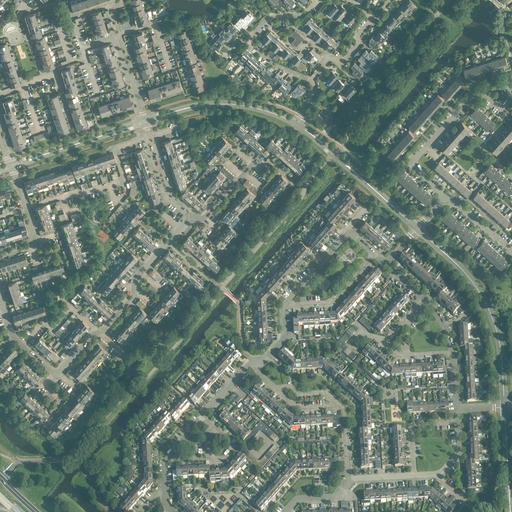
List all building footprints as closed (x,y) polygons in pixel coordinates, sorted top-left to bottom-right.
[(73,0),(70,1),(73,11),(78,9),(75,0),(73,0)] [(75,0),(78,9),(83,7),(80,0),(75,0)] [(283,4),(279,0),(268,0),(270,1),(273,3),(270,5),(273,8),(275,6),(278,9),(283,4)] [(403,4),(401,6),(410,15),(417,7),(412,3),(409,0),(405,5),(403,4)] [(141,2),(130,6),(130,8),(133,7),(134,10),(143,7),(141,2)] [(329,6),(327,4),(321,10),(326,14),(327,12),(332,16),(335,14),(339,8),(335,4),(333,6),(331,4),(329,6)] [(342,6),(339,8),(335,14),(337,16),(336,17),(341,21),(343,19),(348,13),(346,11),(347,10),(342,6)] [(410,15),(401,6),(399,9),(400,10),(395,15),(402,21),(408,13),(410,15)] [(143,7),(134,10),(135,13),(132,14),(133,16),(145,12),(143,7)] [(239,15),(238,16),(249,25),(248,24),(250,22),(249,21),(250,20),(252,21),(256,18),(249,12),(249,13),(244,9),(240,13),(242,14),(240,17),(239,15)] [(100,11),(90,14),(92,19),(101,16),(100,11)] [(145,12),(133,16),(134,18),(136,17),(137,20),(147,17),(145,12)] [(349,12),(348,13),(343,19),(344,20),(343,22),(343,23),(346,26),(348,26),(349,24),(352,27),(356,22),(353,20),(356,17),(352,13),(351,14),(349,12)] [(23,17),(24,19),(25,19),(26,22),(36,19),(34,14),(35,14),(35,13),(23,17)] [(402,21),(395,15),(393,13),(391,16),(392,17),(388,21),(394,27),(399,23),(400,23),(402,21)] [(101,16),(92,19),(94,24),(103,21),(101,16)] [(147,17),(137,20),(138,23),(136,24),(136,26),(150,22),(148,16),(147,17)] [(231,22),(241,31),(243,28),(242,28),(243,27),(246,29),(249,25),(238,16),(234,21),(236,22),(234,25),(231,22)] [(309,24),(304,30),(308,34),(313,28),(317,32),(321,29),(312,21),(313,20),(311,18),(306,22),(309,24)] [(36,19),(26,22),(27,25),(26,25),(27,27),(39,23),(38,22),(37,23),(36,19)] [(103,21),(94,24),(95,29),(105,26),(103,21)] [(394,27),(388,21),(387,21),(384,23),(385,24),(381,29),(388,35),(395,28),(394,27)] [(223,28),(222,28),(232,37),(232,36),(231,36),(233,34),(234,34),(239,29),(240,31),(241,31),(231,22),(226,27),(227,28),(225,30),(223,28)] [(39,23),(27,27),(27,29),(29,29),(30,32),(39,29),(38,25),(39,24),(39,23)] [(105,26),(95,29),(97,35),(107,32),(105,26)] [(322,27),(321,29),(317,32),(313,38),(317,42),(322,36),(326,41),(330,37),(323,30),(324,29),(322,27)] [(41,28),(39,29),(30,32),(31,35),(29,36),(30,38),(34,37),(41,34),(43,34),(41,28)] [(220,34),(218,37),(224,42),(226,40),(228,41),(232,37),(222,28),(218,33),(220,34)] [(388,35),(381,29),(379,32),(380,32),(375,37),(382,43),(386,38),(387,39),(390,37),(388,35)] [(186,30),(177,33),(178,38),(190,34),(190,32),(187,33),(186,30)] [(271,39),(276,43),(279,39),(278,38),(277,37),(270,31),(267,35),(267,34),(262,40),(267,44),(271,39)] [(133,36),(135,41),(145,38),(145,37),(144,37),(142,33),(133,36)] [(190,34),(178,38),(180,43),(190,40),(189,37),(191,36),(190,34)] [(42,37),(35,39),(36,44),(46,41),(44,37),(46,37),(45,35),(42,37)] [(331,35),(330,37),(326,41),(322,46),(326,50),(331,44),(335,49),(339,45),(332,38),(333,37),(331,35)] [(224,42),(218,37),(217,36),(213,40),(213,41),(213,42),(214,43),(212,45),(219,51),(224,46),(222,44),(224,42)] [(382,43),(375,37),(372,41),(371,40),(368,44),(374,50),(379,45),(380,46),(382,43)] [(145,38),(135,41),(136,46),(134,47),(146,43),(144,39),(146,38),(145,38)] [(279,39),(276,43),(271,48),(272,49),(270,50),(272,52),(274,50),(276,52),(280,47),(285,51),(288,47),(287,46),(286,45),(279,39)] [(190,40),(180,43),(182,48),(194,44),(193,42),(191,43),(190,40)] [(46,41),(36,44),(38,49),(49,46),(48,45),(47,45),(46,41)] [(146,49),(145,44),(146,43),(134,47),(135,50),(134,51),(134,53),(146,49)] [(108,44),(98,47),(100,51),(99,52),(99,53),(110,49),(108,44)] [(194,44),(182,48),(184,54),(193,50),(192,47),(194,46),(194,44)] [(285,51),(281,54),(286,58),(291,53),(295,57),(298,53),(297,52),(296,52),(289,45),(288,47),(285,51)] [(49,46),(38,49),(40,55),(49,51),(48,47),(49,47),(49,46)] [(10,47),(0,50),(0,55),(0,56),(10,53),(9,50),(11,49),(10,47)] [(310,51),(305,56),(309,60),(310,60),(314,55),(318,59),(317,60),(320,62),(324,58),(322,56),(322,55),(313,47),(310,51)] [(110,49),(99,53),(99,54),(100,53),(102,57),(114,54),(114,53),(111,54),(110,49)] [(146,49),(134,53),(135,55),(136,54),(137,57),(147,54),(146,50),(147,50),(146,49)] [(242,63),(249,55),(247,54),(249,52),(245,49),(240,55),(241,55),(236,61),(240,65),(242,63)] [(364,52),(361,55),(369,62),(371,60),(372,61),(375,58),(375,59),(376,58),(376,57),(377,56),(371,50),(370,51),(368,49),(366,52),(367,53),(366,54),(364,52)] [(193,50),(184,54),(185,59),(197,55),(196,53),(194,54),(193,50)] [(49,51),(40,55),(41,60),(52,56),(52,55),(51,56),(49,51)] [(295,57),(292,60),(297,65),(301,59),(305,63),(309,60),(305,56),(300,51),(298,53),(295,57)] [(10,53),(0,56),(2,60),(0,61),(1,62),(14,57),(13,55),(11,56),(10,53)] [(114,54),(102,57),(102,58),(104,57),(106,61),(104,61),(105,62),(117,58),(116,56),(115,57),(114,54)] [(147,54),(137,57),(138,60),(137,61),(138,63),(150,59),(150,58),(148,58),(147,54)] [(249,55),(242,63),(243,62),(244,63),(243,64),(247,67),(255,58),(252,54),(250,56),(249,55)] [(501,54),(498,55),(502,67),(508,65),(505,56),(502,57),(501,54)] [(197,55),(185,59),(187,64),(196,61),(195,57),(198,57),(197,55)] [(369,62),(361,55),(359,58),(361,59),(359,61),(360,63),(358,65),(364,71),(366,72),(370,68),(368,66),(369,66),(370,65),(369,65),(371,63),(369,62)] [(497,59),(494,59),(497,68),(502,67),(498,55),(496,56),(497,59)] [(52,56),(41,60),(43,65),(53,62),(51,57),(52,57),(52,56)] [(487,62),(484,63),(487,72),(492,70),(488,58),(488,56),(485,57),(486,59),(487,62)] [(14,57),(1,62),(1,63),(2,62),(4,66),(13,63),(12,60),(14,59),(14,57)] [(117,58),(105,62),(105,63),(106,63),(108,67),(117,64),(116,61),(117,60),(117,58)] [(255,58),(247,67),(252,72),(258,64),(257,62),(256,63),(255,62),(258,60),(255,58)] [(490,58),(488,58),(492,70),(497,68),(494,59),(491,60),(490,58)] [(151,59),(150,59),(138,63),(138,65),(140,64),(141,68),(152,64),(151,59)] [(200,64),(199,61),(185,66),(187,71),(199,68),(198,64),(200,64)] [(480,61),(478,62),(482,73),(487,72),(484,63),(481,64),(480,61)] [(53,62),(43,65),(45,70),(55,67),(55,66),(54,66),(53,62)] [(258,64),(252,72),(257,76),(258,74),(261,76),(267,70),(267,69),(264,67),(264,68),(263,67),(264,65),(260,62),(258,64)] [(364,71),(358,65),(355,62),(352,65),(354,66),(352,69),(353,70),(351,73),(356,77),(358,75),(359,76),(362,73),(362,74),(363,73),(362,72),(364,71)] [(477,65),(474,66),(477,75),(482,73),(478,62),(476,62),(477,65)] [(13,63),(4,66),(5,71),(4,71),(4,72),(17,68),(17,66),(14,67),(13,63)] [(117,64),(108,67),(109,71),(108,72),(120,69),(119,67),(118,67),(117,64)] [(154,69),(152,64),(141,68),(142,71),(141,71),(141,73),(154,69)] [(470,64),(468,65),(471,77),(477,75),(474,66),(471,67),(470,64)] [(466,78),(471,77),(468,65),(466,66),(466,69),(463,70),(466,78)] [(65,69),(64,67),(58,68),(60,73),(61,73),(62,76),(72,73),(70,69),(72,68),(71,67),(65,69)] [(17,68),(4,72),(4,73),(6,73),(7,77),(17,74),(15,70),(18,70),(17,68)] [(200,71),(199,68),(187,71),(189,77),(191,76),(203,72),(202,70),(200,71)] [(267,68),(267,69),(267,70),(261,76),(268,83),(270,82),(270,81),(275,75),(267,68)] [(120,69),(108,72),(108,73),(110,73),(111,77),(121,74),(119,71),(121,71),(120,69)] [(153,69),(141,73),(142,75),(143,75),(144,78),(154,75),(153,70),(154,70),(153,69)] [(331,83),(333,85),(341,77),(338,74),(337,75),(331,70),(328,73),(329,74),(328,75),(327,74),(323,78),(330,84),(331,83)] [(203,72),(191,76),(193,81),(202,78),(201,75),(203,74),(203,72)] [(72,73),(62,76),(63,79),(62,80),(63,82),(75,78),(74,77),(73,77),(72,73)] [(240,82),(242,81),(238,77),(239,76),(237,73),(234,76),(240,82)] [(277,73),(275,75),(270,81),(270,82),(277,88),(284,80),(277,73)] [(17,74),(7,77),(8,81),(5,82),(5,83),(21,78),(20,76),(18,77),(17,74)] [(121,74),(111,77),(112,81),(111,82),(112,83),(123,79),(123,77),(122,77),(121,74)] [(454,80),(452,78),(451,77),(449,79),(451,80),(460,88),(464,84),(461,82),(464,79),(458,74),(455,77),(457,78),(454,80)] [(341,77),(333,85),(334,85),(333,86),(340,93),(348,83),(345,81),(343,83),(342,82),(339,79),(341,77)] [(21,78),(5,83),(6,84),(9,83),(10,87),(20,84),(19,81),(21,80),(21,78)] [(75,78),(63,82),(63,84),(65,83),(66,86),(75,83),(74,79),(75,79),(75,78)] [(178,93),(174,81),(170,83),(169,78),(167,79),(172,93),(175,92),(176,93),(178,93)] [(202,78),(193,81),(194,86),(206,82),(205,80),(203,81),(202,78)] [(123,79),(112,83),(112,84),(113,83),(114,88),(124,85),(123,81),(124,81),(123,79)] [(172,93),(167,79),(166,79),(167,84),(164,85),(167,96),(169,95),(169,94),(172,93)] [(179,80),(174,81),(178,93),(179,92),(179,90),(182,89),(179,80)] [(277,88),(276,89),(279,93),(281,90),(285,94),(288,91),(288,90),(292,87),(291,87),(284,80),(277,88)] [(460,88),(451,80),(449,81),(451,84),(449,86),(456,92),(460,88)] [(162,96),(157,82),(156,83),(157,87),(153,88),(157,99),(159,99),(158,97),(162,96)] [(167,96),(164,85),(160,86),(159,82),(157,82),(162,96),(165,95),(166,97),(167,96)] [(206,82),(194,86),(196,91),(206,88),(204,85),(207,84),(206,82)] [(75,83),(66,86),(67,90),(66,90),(66,92),(75,89),(77,89),(77,90),(78,89),(78,87),(76,88),(75,83)] [(348,83),(340,93),(341,92),(343,94),(343,95),(348,100),(357,90),(353,86),(352,87),(348,83)] [(293,85),(291,87),(292,87),(288,90),(288,91),(296,97),(299,94),(301,95),(306,90),(298,84),(295,88),(293,85)] [(456,92),(449,86),(447,88),(445,86),(444,88),(441,85),(441,86),(453,96),(456,92)] [(453,96),(441,86),(439,87),(442,90),(440,92),(442,94),(449,100),(453,96)] [(153,88),(148,90),(151,99),(155,98),(155,100),(157,99),(153,88)] [(75,89),(66,92),(64,93),(64,95),(66,94),(67,98),(76,94),(75,89)] [(441,105),(430,95),(429,94),(428,93),(426,95),(427,96),(428,95),(431,97),(430,98),(433,100),(430,103),(437,109),(441,105)] [(436,97),(433,95),(432,93),(430,95),(441,105),(445,100),(438,94),(436,97)] [(47,98),(49,103),(58,100),(57,97),(60,96),(59,94),(47,98)] [(76,94),(67,98),(68,101),(67,101),(67,103),(79,99),(79,98),(78,99),(76,94)] [(122,109),(117,95),(116,96),(117,100),(114,101),(117,112),(119,112),(118,110),(122,109)] [(127,109),(124,98),(120,99),(119,95),(117,95),(122,109),(125,108),(126,110),(127,109)] [(13,98),(7,100),(6,96),(0,98),(2,103),(3,103),(4,107),(14,104),(12,99),(13,99),(13,98)] [(129,96),(124,98),(127,109),(129,108),(129,107),(132,106),(129,96)] [(117,112),(114,101),(110,102),(109,98),(107,99),(112,112),(115,111),(115,113),(117,112)] [(79,99),(67,103),(68,105),(69,105),(70,108),(80,105),(78,101),(79,100),(79,99)] [(112,112),(107,99),(105,99),(107,103),(103,105),(107,116),(109,115),(108,114),(112,112)] [(58,100),(49,103),(51,109),(63,105),(62,103),(59,104),(58,100)] [(428,105),(426,103),(424,101),(422,103),(434,113),(437,109),(430,103),(428,105)] [(434,113),(422,103),(421,104),(423,106),(421,108),(430,117),(434,113)] [(4,107),(6,112),(13,110),(15,109),(16,108),(16,107),(15,108),(14,104),(4,107)] [(63,105),(51,109),(52,114),(62,111),(61,108),(63,107),(63,105)] [(80,105),(70,108),(71,111),(70,111),(71,113),(82,109),(81,109),(80,105)] [(107,116),(103,105),(98,106),(101,116),(105,115),(105,116),(107,116)] [(476,107),(468,116),(466,118),(467,120),(470,117),(470,118),(472,116),(474,118),(480,111),(476,107)] [(430,117),(421,108),(423,111),(421,113),(419,111),(417,113),(426,121),(430,117)] [(82,109),(71,113),(71,115),(72,115),(73,118),(83,115),(82,111),(83,110),(82,109)] [(6,112),(3,113),(1,113),(2,115),(4,115),(5,118),(15,115),(13,110),(6,112)] [(62,111),(52,114),(54,119),(66,115),(65,113),(63,114),(62,111)] [(480,111),(474,118),(477,120),(475,122),(476,123),(484,114),(480,111)] [(426,121),(417,113),(416,114),(418,116),(416,119),(423,125),(426,121)] [(318,114),(314,119),(322,126),(326,122),(318,114)] [(484,114),(476,123),(478,125),(480,123),(482,125),(489,118),(484,114)] [(15,115),(5,118),(6,121),(4,122),(4,124),(18,119),(17,119),(16,119),(15,115)] [(66,115),(54,119),(56,124),(65,121),(64,118),(67,117),(66,115)] [(83,115),(73,118),(74,121),(73,122),(74,124),(86,120),(86,119),(84,119),(83,115)] [(423,125),(416,119),(414,121),(412,119),(411,119),(409,118),(408,119),(410,121),(419,129),(423,125)] [(489,118),(482,125),(485,127),(483,129),(484,131),(493,122),(489,118)] [(18,119),(4,124),(5,126),(8,125),(9,128),(18,125),(17,121),(18,120),(18,119)] [(86,120),(74,124),(75,126),(76,125),(77,129),(86,126),(85,121),(86,121),(86,120)] [(65,121),(56,124),(57,129),(69,125),(69,123),(66,124),(65,121)] [(419,129),(410,121),(409,122),(411,124),(409,127),(415,133),(419,129)] [(493,122),(484,131),(486,132),(488,130),(491,132),(492,133),(494,132),(492,130),(497,125),(493,122)] [(469,129),(462,123),(458,127),(465,134),(469,129)] [(18,125),(9,128),(10,131),(7,132),(8,134),(16,131),(21,130),(21,129),(19,129),(18,125)] [(69,125),(57,129),(59,135),(69,131),(68,128),(70,127),(69,125)] [(234,132),(238,136),(244,130),(240,126),(234,132)] [(465,134),(458,127),(454,131),(462,138),(465,134)] [(407,134),(404,131),(402,129),(400,131),(412,141),(416,137),(409,131),(407,134)] [(21,130),(16,131),(8,134),(9,136),(11,135),(12,138),(16,137),(21,135),(20,131),(21,131),(21,130)] [(244,130),(238,136),(242,140),(250,131),(248,133),(244,130)] [(250,131),(242,140),(244,138),(248,141),(254,135),(250,131)] [(412,141),(400,131),(399,133),(401,135),(400,136),(403,138),(402,139),(408,145),(412,141)] [(462,138),(454,131),(451,135),(458,142),(462,138)] [(511,138),(504,132),(500,136),(508,142),(511,138)] [(21,135),(16,137),(12,138),(13,142),(11,142),(11,144),(16,143),(24,140),(24,139),(23,139),(21,135)] [(254,135),(248,141),(252,145),(250,147),(258,138),(254,135)] [(458,142),(451,135),(447,139),(455,146),(458,142)] [(508,142),(500,136),(497,140),(504,146),(508,142)] [(222,137),(218,141),(227,149),(231,144),(222,137)] [(258,138),(250,147),(254,151),(260,144),(256,141),(258,138)] [(408,145),(402,139),(399,142),(397,140),(396,139),(394,140),(396,141),(405,149),(408,145)] [(455,146),(447,139),(444,143),(451,150),(455,146)] [(24,140),(16,143),(11,144),(12,146),(14,146),(15,149),(25,146),(23,141),(25,141),(24,140)] [(163,142),(164,148),(173,145),(171,140),(163,142)] [(265,146),(270,150),(276,143),(271,140),(265,146)] [(504,146),(497,140),(493,144),(500,150),(504,146)] [(218,141),(215,145),(224,153),(227,149),(218,141)] [(405,149),(396,141),(394,143),(396,145),(394,147),(401,153),(405,149)] [(276,143),(270,150),(274,154),(280,147),(276,143)] [(451,150),(444,143),(440,147),(447,154),(451,150)] [(175,144),(173,145),(164,148),(166,153),(169,152),(177,149),(175,144)] [(260,144),(254,151),(258,154),(264,148),(260,144)] [(500,150),(493,144),(489,148),(497,155),(500,150)] [(215,145),(211,149),(220,157),(224,153),(215,145)] [(397,157),(385,146),(384,148),(386,150),(381,155),(389,162),(392,160),(394,162),(397,157)] [(390,148),(389,149),(385,146),(397,157),(401,153),(394,147),(392,150),(390,148)] [(280,147),(274,154),(278,157),(279,155),(285,148),(283,150),(280,147)] [(285,148),(279,155),(283,159),(289,152),(285,148)] [(143,149),(134,152),(131,153),(131,156),(135,154),(136,157),(144,154),(143,149)] [(211,149),(208,153),(216,161),(220,157),(211,149)] [(289,152),(283,159),(287,162),(293,156),(289,152)] [(113,153),(108,154),(111,166),(117,164),(113,153)] [(208,153),(204,156),(204,157),(213,165),(216,161),(208,153)] [(108,154),(102,156),(106,167),(111,166),(108,154)] [(102,156),(97,158),(101,169),(106,167),(102,156)] [(293,156),(287,162),(291,166),(297,159),(293,156)] [(97,158),(92,160),(96,171),(101,169),(97,158)] [(297,159),(291,166),(295,169),(301,163),(297,159)] [(442,159),(433,169),(437,173),(443,166),(441,164),(444,161),(442,159)] [(92,160),(87,161),(91,172),(96,171),(92,160)] [(87,161),(82,163),(86,174),(91,172),(87,161)] [(301,163),(295,169),(300,173),(307,165),(303,161),(301,163)] [(82,163),(77,165),(81,176),(86,174),(82,163)] [(443,166),(437,173),(441,176),(449,167),(451,165),(449,163),(447,166),(445,168),(443,166)] [(490,164),(482,173),(479,176),(481,179),(483,176),(484,175),(486,173),(488,175),(494,168),(490,164)] [(77,165),(72,166),(75,177),(81,176),(77,165)] [(449,167),(441,176),(445,180),(451,173),(449,171),(451,169),(449,167)] [(393,175),(398,179),(404,172),(400,168),(393,175)] [(494,168),(488,175),(491,177),(488,179),(486,181),(488,183),(490,181),(498,171),(494,168)] [(74,180),(71,169),(66,171),(69,182),(74,180)] [(181,171),(173,173),(174,179),(183,176),(186,175),(184,170),(181,171)] [(69,182),(66,171),(61,173),(63,181),(64,185),(70,183),(69,182)] [(220,171),(216,175),(223,181),(227,177),(226,177),(224,175),(222,173),(220,171)] [(498,171),(490,181),(492,182),(494,180),(496,182),(502,175),(498,171)] [(408,175),(404,172),(398,179),(402,183),(408,175)] [(451,173),(445,180),(449,184),(457,175),(455,173),(453,175),(451,173)] [(48,187),(47,184),(44,175),(39,177),(43,188),(48,187)] [(142,184),(153,180),(151,175),(148,176),(140,178),(142,184)] [(216,175),(213,179),(219,185),(223,181),(216,175)] [(282,175),(278,179),(285,185),(288,181),(282,175)] [(412,179),(408,175),(402,183),(406,186),(412,179)] [(457,175),(449,184),(453,187),(459,180),(457,178),(459,176),(457,175)] [(502,175),(496,182),(499,184),(497,186),(498,188),(506,179),(502,175)] [(43,188),(39,177),(34,179),(37,187),(38,190),(43,188)] [(213,179),(209,183),(216,189),(219,185),(213,179)] [(285,185),(278,179),(274,183),(281,189),(285,185)] [(416,183),(412,179),(406,186),(410,190),(416,183)] [(506,179),(498,188),(500,189),(502,187),(504,189),(510,182),(506,179)] [(29,180),(24,182),(27,190),(27,192),(30,192),(29,190),(32,189),(29,180)] [(144,189),(146,188),(154,185),(153,180),(142,184),(144,189)] [(459,180),(453,187),(457,191),(465,182),(463,180),(461,182),(459,180)] [(185,181),(176,184),(178,189),(186,186),(185,181)] [(465,182),(457,191),(461,194),(467,188),(465,186),(467,183),(465,182)] [(511,183),(510,182),(504,189),(507,191),(505,194),(504,193),(503,195),(505,196),(506,195),(511,188),(511,183)] [(209,183),(205,187),(212,193),(216,189),(209,183)] [(281,189),(274,183),(271,187),(277,193),(281,189)] [(416,183),(410,190),(414,194),(420,186),(416,183)] [(6,188),(3,189),(6,197),(11,196),(8,187),(8,185),(7,185),(6,185),(6,188)] [(467,188),(461,194),(465,198),(473,189),(476,186),(474,185),(472,187),(471,187),(469,190),(467,188)] [(420,186),(414,194),(418,197),(424,190),(420,186)] [(277,193),(271,187),(267,191),(274,197),(277,193)] [(252,191),(249,189),(247,188),(243,192),(252,200),(257,195),(257,193),(253,190),(252,191)] [(180,195),(185,199),(190,192),(186,189),(180,195)] [(424,190),(418,197),(422,201),(429,194),(424,190)] [(274,197),(267,191),(263,195),(270,201),(274,197)] [(190,192),(185,199),(189,203),(194,196),(190,192)] [(252,200),(243,192),(240,196),(248,204),(252,200)] [(349,192),(345,196),(354,204),(356,202),(354,200),(355,198),(349,192)] [(477,192),(471,199),(476,202),(484,193),(482,192),(480,194),(477,192)] [(484,193),(476,202),(480,206),(486,199),(483,197),(485,195),(484,193)] [(433,197),(429,194),(422,201),(426,205),(433,197)] [(158,195),(149,198),(151,203),(160,201),(158,195)] [(270,201),(263,195),(260,200),(267,206),(270,201)] [(194,196),(189,203),(193,206),(198,200),(194,196)] [(248,204),(240,196),(236,200),(245,208),(248,204)] [(345,196),(342,200),(348,206),(349,204),(350,205),(349,206),(354,210),(357,207),(354,204),(345,196)] [(486,199),(480,206),(484,210),(492,201),(493,199),(492,197),(488,201),(486,199)] [(198,200),(193,206),(197,210),(200,206),(202,204),(204,202),(204,201),(202,199),(200,201),(198,200)] [(346,208),(348,206),(340,199),(336,203),(347,213),(349,210),(346,208)] [(245,208),(236,200),(233,204),(241,212),(245,208)] [(492,201),(484,210),(488,213),(494,206),(491,204),(493,202),(492,201)] [(336,202),(332,206),(341,214),(342,212),(345,215),(347,213),(336,203),(336,202)] [(241,212),(233,204),(229,208),(238,216),(241,212)] [(46,205),(35,208),(37,214),(48,210),(46,205)] [(138,205),(135,209),(141,215),(145,211),(138,205)] [(341,214),(332,206),(328,210),(331,212),(340,221),(342,218),(339,216),(341,214)] [(494,206),(488,213),(492,217),(500,208),(498,206),(496,209),(494,206)] [(238,216),(229,208),(225,212),(234,220),(238,216)] [(500,208),(492,217),(496,220),(502,214),(499,212),(501,209),(500,208)] [(135,209),(131,213),(138,219),(141,215),(135,209)] [(48,210),(37,214),(38,219),(50,215),(48,210)] [(447,210),(440,218),(445,221),(451,214),(447,210)] [(234,220),(225,212),(222,216),(230,224),(234,220)] [(331,212),(327,217),(337,225),(333,222),(335,220),(338,223),(340,221),(331,212)] [(502,214),(496,220),(500,224),(508,215),(509,214),(507,212),(504,216),(502,214)] [(131,213),(127,217),(134,223),(138,219),(131,213)] [(451,214),(445,221),(449,225),(449,224),(455,218),(451,214)] [(50,215),(38,219),(40,224),(51,220),(50,215)] [(122,219),(124,221),(131,227),(134,223),(127,217),(125,215),(122,219)] [(508,215),(500,224),(504,228),(510,221),(507,219),(509,216),(508,215)] [(337,225),(327,217),(330,219),(327,223),(336,231),(338,229),(335,227),(337,225)] [(455,218),(449,224),(449,225),(453,229),(457,224),(459,221),(455,218)] [(40,224),(42,229),(44,228),(47,227),(50,227),(53,226),(51,220),(40,224)] [(366,221),(363,224),(360,228),(364,231),(373,222),(371,220),(368,224),(366,221)] [(373,222),(364,231),(368,235),(374,229),(371,226),(374,223),(376,222),(374,220),(373,222)] [(131,227),(124,221),(120,225),(127,231),(131,227)] [(324,221),(321,224),(321,225),(329,233),(331,231),(333,234),(336,231),(327,223),(324,221)] [(459,221),(457,224),(453,229),(457,232),(463,225),(459,221)] [(71,222),(67,223),(60,225),(62,231),(73,227),(71,222)] [(120,225),(117,229),(123,235),(127,231),(120,225)] [(206,234),(207,233),(210,229),(205,225),(201,230),(206,234)] [(229,225),(225,229),(234,237),(238,233),(229,225)] [(329,233),(321,225),(317,229),(328,240),(330,237),(328,235),(329,233)] [(463,225),(457,232),(461,236),(467,228),(463,225)] [(368,235),(372,239),(381,229),(382,227),(381,226),(379,228),(376,231),(374,229),(368,235)] [(73,227),(62,231),(64,236),(75,232),(73,227)] [(138,228),(132,234),(136,238),(142,231),(138,228)] [(467,228),(461,236),(465,239),(471,232),(467,228)] [(117,229),(113,233),(120,239),(123,235),(117,229)] [(234,237),(225,229),(222,233),(230,241),(234,237)] [(328,240),(317,229),(313,233),(316,235),(322,241),(324,239),(326,242),(328,240)] [(376,242),(384,233),(382,231),(382,230),(381,229),(372,239),(376,242)] [(142,231),(136,238),(140,242),(146,235),(148,234),(147,232),(145,234),(142,231)] [(75,232),(64,236),(65,241),(76,237),(75,232)] [(384,233),(376,242),(380,246),(391,234),(389,232),(387,235),(386,236),(384,233)] [(471,232),(465,239),(469,243),(475,236),(471,232)] [(230,241),(222,233),(218,237),(227,245),(230,241)] [(391,234),(380,246),(384,250),(386,248),(388,250),(395,242),(393,240),(390,243),(388,241),(391,238),(393,235),(391,234)] [(146,235),(140,242),(145,245),(150,238),(152,237),(152,236),(151,235),(149,237),(146,235)] [(316,235),(312,240),(321,248),(323,245),(320,243),(322,241),(316,235)] [(475,236),(469,243),(473,247),(474,245),(480,239),(475,236)] [(76,237),(65,241),(67,246),(78,242),(76,237)] [(182,244),(186,248),(192,241),(188,237),(182,244)] [(227,245),(218,237),(214,241),(223,249),(227,245)] [(150,238),(145,245),(149,249),(156,241),(156,240),(155,239),(153,241),(150,238)] [(321,248),(312,240),(310,238),(306,242),(315,249),(316,247),(319,250),(321,248)] [(483,240),(482,241),(480,239),(474,245),(481,251),(487,244),(483,240)] [(192,241),(186,248),(190,251),(192,249),(198,242),(196,244),(192,241)] [(309,249),(303,243),(301,241),(297,245),(309,256),(310,254),(307,251),(309,249)] [(78,242),(67,246),(69,251),(80,247),(78,242)] [(198,242),(192,249),(196,253),(202,246),(198,242)] [(487,244),(481,251),(485,255),(491,247),(487,244)] [(309,256),(297,245),(293,249),(302,257),(304,254),(307,257),(309,256)] [(202,246),(196,253),(200,256),(206,250),(202,246)] [(80,247),(69,251),(70,256),(81,253),(80,247)] [(491,247),(485,255),(489,258),(495,251),(491,247)] [(300,259),(302,257),(293,249),(290,253),(302,264),(303,262),(300,259)] [(200,256),(204,260),(210,253),(211,252),(209,250),(208,251),(206,250),(200,256)] [(173,254),(169,251),(163,257),(167,261),(173,254)] [(495,251),(489,258),(493,262),(499,254),(495,251)] [(399,260),(403,264),(412,254),(413,253),(411,252),(411,253),(410,253),(407,256),(405,254),(399,260)] [(81,253),(70,256),(72,261),(83,258),(81,253)] [(131,253),(128,257),(134,263),(138,259),(131,253)] [(204,260),(202,262),(206,266),(212,259),(214,256),(210,253),(204,260)] [(302,264),(290,253),(286,257),(288,259),(295,265),(297,263),(300,265),(302,264)] [(167,261),(171,265),(177,258),(173,254),(167,261)] [(412,254),(403,264),(402,265),(406,269),(407,267),(413,261),(411,259),(414,256),(412,254)] [(499,254),(493,262),(497,265),(504,258),(499,254)] [(25,255),(19,257),(22,265),(27,263),(25,255)] [(124,261),(122,259),(122,260),(129,266),(131,267),(134,263),(128,257),(124,261)] [(83,258),(72,261),(74,267),(85,263),(83,258)] [(177,258),(171,265),(170,266),(171,267),(171,268),(173,270),(179,264),(181,262),(177,258)] [(504,258),(497,265),(501,269),(508,262),(504,258)] [(212,259),(206,266),(210,269),(216,263),(212,259)] [(295,265),(288,259),(285,263),(294,272),(296,270),(293,267),(295,265)] [(122,260),(121,260),(118,264),(125,270),(129,266),(122,260)] [(413,261),(407,267),(411,271),(420,261),(418,260),(415,263),(413,261)] [(420,261),(411,271),(415,275),(421,268),(419,266),(422,263),(420,261)] [(216,263),(210,269),(215,273),(220,266),(216,263)] [(294,272),(285,263),(281,267),(287,273),(290,271),(293,274),(294,272)] [(118,264),(115,268),(122,274),(125,270),(118,264)] [(179,264),(173,270),(177,274),(183,267),(179,264)] [(62,265),(57,266),(60,275),(65,273),(62,265)] [(287,273),(281,267),(279,265),(275,269),(278,271),(287,280),(289,278),(285,275),(287,273)] [(183,267),(177,274),(181,278),(187,271),(183,267)] [(421,268),(415,275),(419,278),(428,269),(426,267),(424,270),(421,268)] [(115,268),(111,272),(118,278),(122,274),(115,268)] [(375,269),(371,273),(378,279),(381,275),(387,280),(385,282),(386,283),(384,285),(386,286),(388,284),(393,279),(387,274),(380,268),(377,271),(375,269)] [(428,269),(419,278),(423,282),(429,276),(427,273),(430,270),(428,269)] [(187,271),(181,278),(185,281),(193,272),(191,274),(187,271)] [(287,280),(278,271),(274,275),(280,281),(282,279),(286,282),(287,280)] [(437,283),(435,281),(443,273),(441,271),(438,274),(436,276),(428,286),(432,289),(437,283)] [(111,272),(108,276),(114,282),(118,278),(111,272)] [(193,272),(185,281),(187,279),(191,283),(197,276),(193,272)] [(37,273),(31,275),(34,283),(39,282),(37,273)] [(378,279),(371,273),(368,277),(374,283),(378,279)] [(428,286),(436,276),(435,274),(433,276),(431,274),(429,276),(423,282),(428,286)] [(280,281),(274,275),(270,279),(280,288),(281,286),(278,283),(280,281)] [(108,276),(104,280),(113,288),(113,287),(111,286),(114,282),(108,276)] [(197,276),(191,283),(195,286),(201,280),(197,276)] [(374,283),(368,277),(364,281),(370,287),(374,283)] [(280,288),(270,279),(267,283),(273,289),(275,287),(278,290),(280,288)] [(113,288),(104,280),(101,284),(109,292),(113,288)] [(201,280),(195,286),(199,290),(205,283),(201,280)] [(16,281),(8,284),(10,290),(18,287),(16,281)] [(370,287),(364,281),(360,285),(367,291),(370,287)] [(437,283),(432,289),(436,293),(444,283),(443,282),(440,285),(437,283)] [(446,282),(444,283),(436,293),(440,296),(445,290),(447,288),(445,286),(447,283),(446,282)] [(273,289),(267,283),(263,287),(273,296),(274,294),(271,292),(273,289)] [(109,292),(101,284),(97,288),(106,296),(109,292)] [(85,285),(79,292),(83,296),(90,287),(89,287),(88,289),(85,285)] [(367,291),(360,285),(357,289),(363,295),(367,291)] [(90,287),(83,296),(87,299),(85,301),(93,292),(90,290),(92,288),(91,287),(90,287)] [(182,294),(173,287),(170,291),(178,299),(182,294)] [(257,294),(266,297),(268,295),(271,298),(273,296),(263,287),(257,294)] [(363,295),(357,289),(353,293),(359,299),(363,295)] [(441,303),(450,294),(448,292),(445,290),(440,296),(437,299),(441,303)] [(178,299),(170,291),(166,295),(175,303),(178,299)] [(93,292),(85,301),(89,305),(95,298),(91,295),(93,293),(93,292)] [(409,300),(403,294),(401,292),(397,297),(406,304),(409,300)] [(359,299),(353,293),(349,297),(356,303),(359,299)] [(266,297),(257,294),(258,303),(271,302),(270,300),(266,300),(266,297)] [(450,294),(441,303),(445,307),(451,300),(448,298),(451,295),(450,294)] [(175,303),(166,295),(163,299),(171,307),(175,303)] [(21,297),(16,299),(13,300),(15,305),(23,302),(21,297)] [(356,303),(349,297),(346,301),(352,307),(356,303)] [(402,308),(406,304),(397,297),(393,301),(396,303),(402,308)] [(93,308),(99,302),(95,298),(89,305),(88,306),(92,310),(93,308)] [(171,307),(163,299),(159,303),(168,311),(171,307)] [(451,300),(445,307),(449,310),(458,301),(456,299),(453,303),(451,300)] [(101,300),(99,302),(93,308),(93,309),(95,306),(99,310),(105,303),(101,300)] [(352,307),(346,301),(342,305),(349,311),(352,307)] [(458,301),(449,310),(453,314),(457,310),(461,313),(463,312),(461,307),(463,306),(458,301)] [(105,303),(99,310),(103,313),(101,315),(109,307),(105,303)] [(168,311),(159,303),(155,307),(164,315),(168,311)] [(396,303),(392,307),(398,312),(402,308),(396,303)] [(349,311),(342,305),(339,309),(345,315),(349,311)] [(43,306),(38,308),(41,316),(46,315),(43,306)] [(109,307),(101,315),(105,319),(107,317),(113,311),(112,310),(113,309),(112,308),(111,308),(110,308),(109,307)] [(142,310),(140,308),(140,307),(136,311),(143,317),(145,320),(149,316),(148,315),(142,310)] [(164,315),(155,307),(152,311),(160,319),(164,315)] [(392,307),(388,311),(395,316),(398,312),(392,307)] [(345,315),(339,309),(335,313),(339,322),(345,315)] [(143,317),(136,311),(132,315),(139,321),(143,317)] [(160,319),(152,311),(148,315),(149,316),(157,323),(160,319)] [(388,311),(385,315),(391,320),(395,316),(388,311)] [(391,320),(385,315),(382,312),(379,316),(388,325),(391,320)] [(335,313),(330,314),(330,322),(339,322),(335,313)] [(15,325),(16,325),(20,323),(18,315),(12,316),(15,325)] [(139,321),(132,315),(129,319),(135,325),(139,321)] [(384,329),(388,325),(379,316),(375,320),(384,329)] [(135,325),(129,319),(125,324),(127,325),(132,329),(135,325)] [(469,325),(467,319),(464,320),(464,325),(459,326),(459,331),(472,331),(472,330),(471,330),(471,324),(469,325)] [(380,333),(384,329),(375,320),(371,324),(372,325),(374,328),(380,333)] [(82,321),(79,325),(85,331),(89,327),(82,321)] [(79,325),(75,329),(82,335),(85,331),(79,325)] [(127,325),(124,329),(130,335),(134,331),(132,329),(127,325)] [(75,329),(71,333),(78,339),(82,335),(75,329)] [(130,335),(124,329),(120,333),(127,339),(130,335)] [(268,329),(259,330),(259,335),(255,335),(256,340),(266,339),(272,338),(272,332),(268,333),(268,329)] [(78,339),(71,333),(69,331),(66,335),(74,343),(78,339)] [(127,339),(120,333),(116,338),(123,343),(127,339)] [(66,335),(62,339),(64,341),(71,347),(73,349),(74,348),(74,347),(72,346),(74,343),(66,335)] [(39,339),(33,345),(37,349),(43,342),(39,339)] [(341,339),(335,345),(341,351),(345,346),(345,343),(341,339)] [(229,349),(226,353),(237,363),(239,361),(236,358),(238,356),(232,351),(235,348),(227,341),(224,345),(229,349)] [(43,342),(37,349),(41,353),(47,346),(43,342)] [(16,348),(11,344),(9,344),(9,345),(11,346),(8,349),(15,355),(19,351),(16,348)] [(49,344),(47,346),(41,353),(45,356),(51,349),(53,347),(49,344)] [(101,347),(99,345),(95,349),(104,357),(108,353),(106,351),(104,349),(101,347)] [(374,349),(370,345),(364,351),(362,353),(366,357),(368,355),(374,349)] [(15,355),(8,349),(5,353),(11,359),(15,355)] [(55,350),(54,351),(51,349),(45,356),(49,360),(55,353),(57,351),(55,350)] [(104,357),(95,349),(92,353),(100,361),(104,357)] [(278,357),(282,361),(288,354),(287,354),(289,353),(285,349),(278,357)] [(368,355),(372,359),(378,352),(374,349),(368,355)] [(378,352),(372,359),(376,362),(382,356),(378,352)] [(11,359),(5,353),(1,357),(8,363),(11,359)] [(55,353),(49,360),(54,363),(60,357),(55,353)] [(100,361),(92,353),(88,357),(97,365),(100,361)] [(237,363),(226,353),(222,357),(231,365),(232,363),(235,365),(237,363)] [(288,354),(282,361),(286,364),(292,358),(288,354)] [(382,356),(376,362),(380,366),(386,360),(382,356)] [(8,363),(1,357),(0,358),(0,363),(6,369),(10,365),(8,363)] [(97,365),(88,357),(84,361),(93,369),(97,365)] [(231,365),(222,357),(218,361),(221,363),(230,371),(233,374),(235,371),(229,366),(231,365)] [(317,358),(317,360),(318,369),(323,369),(326,360),(323,360),(323,357),(317,358)] [(292,358),(286,364),(293,370),(296,362),(292,358)] [(302,370),(301,361),(301,359),(299,359),(299,361),(296,362),(293,370),(302,370)] [(331,365),(326,360),(323,369),(327,372),(333,366),(334,364),(333,363),(331,365)] [(383,371),(384,370),(390,363),(386,360),(380,366),(379,368),(383,371)] [(93,369),(84,361),(81,365),(90,373),(93,369)] [(23,362),(16,370),(15,371),(19,374),(27,366),(23,362)] [(221,363),(217,367),(215,365),(224,373),(225,371),(228,373),(230,371),(221,363)] [(394,367),(390,363),(384,370),(391,376),(394,367)] [(447,375),(446,367),(443,367),(443,364),(437,364),(438,373),(438,376),(444,375),(447,375)] [(90,373),(81,365),(77,369),(86,377),(90,373)] [(224,373),(215,365),(211,369),(223,379),(225,377),(222,374),(224,373)] [(27,366),(19,374),(23,378),(31,369),(27,366)] [(333,366),(327,372),(331,376),(337,370),(333,366)] [(339,367),(337,370),(331,376),(336,380),(343,371),(339,367)] [(400,367),(394,367),(391,376),(400,375),(400,367)] [(31,369),(23,378),(27,382),(35,373),(31,369)] [(86,377),(77,369),(74,373),(74,374),(76,376),(82,381),(86,377)] [(223,379),(211,369),(207,373),(216,381),(218,379),(221,381),(223,379)] [(35,373),(27,382),(31,385),(35,382),(37,379),(39,377),(35,373)] [(216,381),(207,373),(204,377),(215,387),(217,385),(215,383),(216,381)] [(343,375),(337,381),(341,385),(347,379),(343,375)] [(345,389),(353,380),(349,376),(347,379),(341,385),(345,389)] [(218,390),(215,387),(204,377),(203,377),(200,381),(209,389),(211,387),(216,392),(218,390)] [(353,380),(345,389),(349,392),(357,383),(353,380)] [(209,389),(200,381),(199,381),(200,382),(196,385),(199,387),(208,395),(210,393),(207,391),(209,389)] [(357,383),(349,392),(353,396),(359,389),(355,386),(357,383)] [(94,391),(87,385),(84,390),(90,396),(94,391)] [(254,398),(262,389),(258,386),(253,391),(250,394),(254,398)] [(193,389),(202,397),(203,395),(206,398),(208,395),(199,387),(196,391),(193,389)] [(193,389),(190,393),(189,393),(201,403),(203,401),(200,399),(202,397),(193,389)] [(258,402),(260,399),(266,393),(262,389),(254,398),(258,402)] [(359,389),(353,396),(357,399),(363,393),(359,389)] [(90,396),(84,390),(80,394),(89,401),(92,397),(90,396)] [(19,399),(17,401),(21,405),(23,403),(29,396),(25,392),(19,399)] [(189,393),(186,397),(194,405),(196,403),(199,406),(201,403),(189,393)] [(266,393),(260,399),(265,403),(270,397),(266,393)] [(363,393),(357,399),(361,403),(370,399),(363,393)] [(87,400),(80,394),(76,398),(78,400),(79,399),(85,405),(89,401),(87,400)] [(29,396),(23,403),(27,406),(33,400),(29,396)] [(266,409),(274,400),(270,397),(265,403),(262,405),(266,409)] [(79,399),(78,400),(75,403),(82,409),(85,405),(79,399)] [(178,399),(177,401),(186,409),(190,405),(184,399),(181,402),(178,399)] [(370,399),(361,403),(362,408),(370,408),(370,399)] [(33,400),(27,406),(31,410),(37,403),(33,400)] [(270,413),(278,404),(274,400),(266,409),(270,413)] [(186,409),(177,401),(175,402),(178,405),(176,408),(183,413),(186,409)] [(413,413),(413,405),(412,402),(407,402),(404,402),(404,405),(407,405),(407,414),(413,413)] [(37,403),(31,410),(35,414),(41,407),(37,403)] [(82,409),(75,403),(71,407),(78,413),(82,409)] [(282,407),(278,404),(270,413),(274,416),(277,414),(282,407)] [(183,413),(176,408),(174,410),(169,406),(168,407),(169,409),(179,418),(183,413)] [(41,407),(35,414),(39,417),(45,410),(41,407)] [(78,413),(71,407),(68,411),(72,416),(74,418),(78,413)] [(286,411),(282,407),(277,414),(274,416),(278,420),(281,417),(286,411)] [(179,418),(169,409),(168,410),(171,413),(169,416),(172,419),(175,422),(179,418)] [(224,413),(219,419),(223,423),(229,417),(231,414),(225,409),(223,411),(224,413)] [(45,410),(39,417),(37,419),(41,423),(43,421),(49,414),(45,410)] [(68,411),(66,410),(62,414),(69,420),(72,416),(68,411)] [(286,411),(281,417),(278,420),(283,423),(290,415),(286,411)] [(160,413),(159,414),(169,423),(172,419),(169,416),(166,413),(164,415),(160,413)] [(69,420),(62,414),(58,418),(67,425),(71,421),(69,420)] [(169,423),(159,414),(158,416),(161,419),(159,421),(165,427),(169,423)] [(291,427),(295,418),(294,418),(290,415),(283,423),(290,430),(291,427)] [(470,415),(470,416),(470,418),(468,418),(468,424),(483,423),(483,421),(477,421),(477,418),(480,418),(480,415),(470,415)] [(332,416),(327,416),(327,425),(333,425),(333,429),(337,428),(337,426),(337,418),(336,418),(333,418),(332,416)] [(229,417),(223,423),(227,427),(233,420),(229,417)] [(67,425),(58,418),(55,422),(62,428),(64,429),(67,425)] [(235,418),(233,420),(227,427),(231,430),(239,421),(235,418)] [(300,418),(295,418),(291,427),(300,426),(300,418)] [(153,421),(152,422),(161,431),(165,427),(159,421),(157,423),(153,421)] [(239,421),(231,430),(235,434),(243,425),(239,421)] [(62,428),(55,422),(51,426),(58,432),(62,428)] [(161,431),(152,422),(150,424),(154,427),(152,429),(158,435),(161,431)] [(261,422),(255,428),(260,432),(263,432),(267,427),(261,422)] [(58,432),(51,426),(49,428),(45,424),(43,426),(48,430),(56,437),(59,433),(58,432)] [(243,425),(235,434),(239,438),(247,429),(243,425)] [(146,429),(145,430),(154,439),(158,435),(152,429),(149,432),(146,429)] [(247,429),(239,438),(243,441),(245,439),(247,437),(249,435),(249,434),(251,432),(247,429)] [(154,439),(145,430),(143,432),(146,435),(142,440),(151,443),(154,439)] [(151,443),(142,440),(142,446),(133,446),(133,449),(138,449),(151,448),(151,443)] [(240,454),(236,458),(245,466),(249,462),(247,460),(244,458),(240,454)] [(335,460),(329,460),(330,469),(335,469),(335,466),(339,466),(339,456),(334,456),(335,460)] [(245,466),(236,458),(233,462),(241,469),(242,467),(243,468),(245,466)] [(260,461),(258,461),(254,466),(260,471),(265,465),(260,461)] [(241,469),(233,462),(229,466),(236,472),(239,468),(240,469),(241,469)] [(293,462),(291,465),(289,463),(285,467),(294,475),(297,471),(293,462)] [(302,462),(294,462),(293,462),(297,471),(303,471),(302,462)] [(236,472),(229,466),(226,470),(230,478),(236,472)] [(294,475),(285,467),(281,471),(290,479),(294,475)] [(177,471),(173,471),(173,481),(177,481),(177,477),(183,477),(182,468),(176,468),(177,471)] [(230,478),(226,470),(220,470),(221,479),(230,478)] [(290,479),(281,471),(278,475),(287,483),(290,479)] [(153,482),(152,475),(144,476),(141,476),(141,480),(144,481),(153,484),(156,486),(156,482),(153,482)] [(287,483),(278,475),(274,479),(283,487),(287,483)] [(283,487),(274,479),(271,483),(273,485),(279,491),(283,487)] [(153,484),(144,481),(141,480),(138,483),(147,491),(153,484)] [(147,491),(138,483),(136,486),(138,488),(137,489),(143,495),(147,491)] [(476,483),(467,484),(468,489),(468,493),(482,492),(482,488),(476,489),(476,483)] [(273,485),(269,489),(276,495),(279,491),(273,485)] [(426,486),(423,486),(424,498),(429,498),(432,489),(427,489),(426,486)] [(263,491),(266,493),(272,499),(276,495),(269,489),(267,487),(263,491)] [(137,489),(136,491),(133,493),(140,499),(143,495),(137,489)] [(437,493),(432,489),(429,498),(433,501),(441,492),(439,490),(437,493)] [(441,492),(433,501),(437,505),(443,499),(441,497),(444,494),(441,492)] [(140,499),(133,493),(131,496),(128,493),(127,494),(136,503),(140,499)] [(266,493),(262,497),(262,498),(268,503),(272,499),(266,493)] [(136,503),(127,494),(125,496),(128,499),(126,501),(133,507),(136,503)] [(187,495),(178,495),(178,504),(187,500),(187,495)] [(256,499),(258,501),(258,502),(265,507),(268,503),(262,498),(262,497),(260,495),(256,499)] [(443,499),(437,505),(441,509),(453,496),(449,499),(447,497),(445,500),(443,499)] [(453,496),(441,509),(445,511),(451,511),(453,510),(450,508),(451,506),(449,504),(451,502),(452,502),(455,498),(453,496)] [(133,507),(126,501),(124,504),(121,501),(120,500),(118,501),(119,502),(129,511),(133,507)] [(187,500),(178,504),(185,510),(191,504),(187,500)] [(127,511),(129,511),(119,502),(118,504),(121,507),(119,509),(116,507),(113,510),(115,511),(127,511)] [(258,502),(255,506),(261,511),(265,507),(258,502)]
